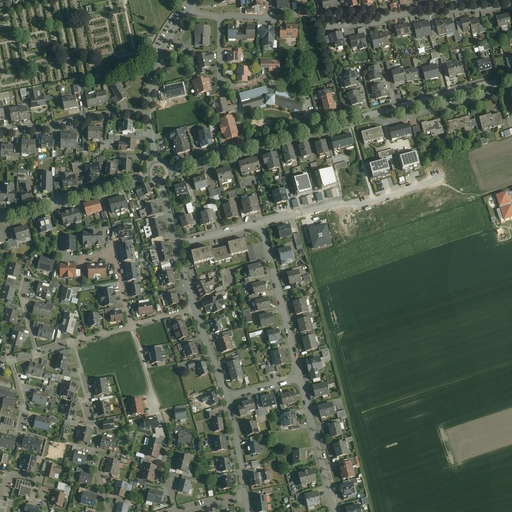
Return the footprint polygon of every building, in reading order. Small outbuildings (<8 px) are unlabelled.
[(277,0),(276,0),(277,8),(281,8),(281,9),(286,8),(285,6),(288,5),(287,0),(277,0)] [(320,0),(321,2),(323,11),(330,9),(328,0),(320,0)] [(335,0),(328,0),(330,9),(337,8),(335,0)] [(508,15),(495,18),(498,28),(510,25),(508,15)] [(468,18),(460,20),(462,27),(463,32),(471,30),(472,34),(468,18)] [(477,19),(469,21),(468,18),(472,34),(472,33),(479,31),(480,31),(478,26),(477,19)] [(442,20),(435,22),(437,30),(438,31),(439,35),(446,33),(443,22),(442,20)] [(443,22),(446,33),(446,34),(454,32),(453,24),(452,24),(450,20),(443,22)] [(427,22),(413,25),(416,36),(421,35),(422,37),(429,36),(431,35),(430,32),(427,22)] [(204,25),(194,25),(194,35),(195,35),(195,44),(202,44),(202,46),(208,46),(208,37),(209,37),(209,27),(204,27),(204,25)] [(405,25),(395,27),(397,37),(408,35),(406,28),(405,25)] [(254,27),(247,26),(247,29),(246,30),(246,34),(246,39),(254,39),(254,27)] [(297,26),(286,26),(286,28),(280,28),(280,38),(286,38),(292,38),(292,37),(297,37),(297,38),(297,37),(297,26)] [(270,28),(266,28),(262,28),(261,37),(263,37),(263,46),(273,47),(273,37),(274,28),(270,28)] [(364,28),(357,30),(358,36),(363,35),(366,35),(364,28)] [(341,33),(329,36),(331,43),(335,42),(336,47),(334,47),(334,48),(336,48),(344,46),(342,40),(341,33)] [(385,33),(378,35),(381,47),(388,45),(386,37),(385,33)] [(358,36),(350,38),(352,48),(357,47),(358,50),(366,48),(363,35),(358,36)] [(378,35),(371,37),(371,38),(373,45),(374,49),(381,47),(378,35)] [(488,44),(477,46),(479,53),(490,50),(488,44)] [(131,54),(116,57),(118,64),(132,61),(131,54)] [(206,55),(197,56),(200,69),(204,68),(209,67),(208,63),(208,60),(213,59),(212,54),(206,55)] [(234,54),(231,54),(230,55),(227,55),(227,62),(240,62),(240,55),(240,54),(234,54)] [(118,64),(117,64),(119,71),(140,66),(140,67),(140,66),(139,60),(132,61),(118,64)] [(488,60),(476,63),(479,73),(491,69),(488,60)] [(279,61),(267,61),(267,69),(269,69),(269,70),(270,71),(274,71),(275,70),(275,69),(279,69),(279,61)] [(452,61),(445,63),(446,64),(446,67),(449,78),(456,76),(453,65),(452,61)] [(460,63),(453,65),(456,76),(463,74),(460,63)] [(371,68),(368,69),(369,75),(368,76),(369,82),(373,81),(379,80),(380,79),(379,73),(380,73),(379,66),(377,67),(371,68)] [(435,66),(422,70),(425,81),(438,77),(435,66)] [(246,68),(239,68),(239,76),(237,76),(237,82),(246,82),(246,77),(250,77),(250,70),(246,70),(246,68)] [(404,72),(406,81),(406,83),(418,80),(416,69),(404,72)] [(403,70),(391,73),(394,84),(406,81),(404,72),(403,70)] [(354,73),(344,76),(345,82),(354,79),(354,80),(356,79),(354,73)] [(354,79),(345,82),(343,82),(345,89),(349,88),(355,86),(356,86),(354,80),(354,79)] [(208,80),(201,81),(200,80),(192,82),(193,86),(194,86),(197,96),(202,95),(201,93),(209,91),(208,90),(210,89),(210,88),(208,80)] [(119,84),(111,89),(115,97),(119,102),(127,98),(119,84)] [(375,87),(371,88),(373,94),(374,94),(376,100),(379,99),(385,98),(387,97),(385,91),(383,91),(382,85),(381,85),(375,87)] [(266,87),(239,94),(243,110),(254,107),(255,108),(259,107),(259,106),(266,104),(266,105),(274,105),(274,104),(281,106),(281,107),(285,108),(286,107),(290,108),(289,109),(294,110),(294,109),(301,111),(303,104),(296,102),(297,100),(290,98),(291,95),(276,91),(276,92),(273,92),(271,90),(271,89),(267,89),(266,87)] [(326,90),(322,91),(323,92),(318,93),(319,99),(321,99),(331,96),(330,90),(326,91),(326,90)] [(36,91),(29,92),(32,108),(45,105),(43,97),(38,98),(36,91)] [(104,92),(95,94),(95,95),(97,105),(107,103),(105,92),(104,92)] [(350,93),(347,94),(348,101),(350,100),(352,106),(355,106),(360,104),(363,103),(361,97),(359,98),(358,92),(357,92),(350,93)] [(95,95),(86,97),(88,108),(97,106),(97,105),(95,95)] [(331,96),(321,99),(323,107),(333,104),(331,96)] [(75,98),(62,100),(64,110),(69,109),(69,108),(76,107),(76,108),(77,108),(75,98)] [(225,99),(214,102),(217,114),(228,112),(227,109),(225,99)] [(333,104),(323,107),(323,109),(324,112),(329,111),(329,112),(333,111),(333,110),(336,109),(335,103),(333,104)] [(26,108),(18,110),(20,120),(20,121),(29,120),(26,108)] [(18,109),(9,110),(12,122),(20,120),(18,110),(18,109)] [(491,115),(478,118),(482,131),(493,128),(493,129),(497,127),(497,126),(502,124),(502,126),(503,126),(500,114),(491,116),(491,115)] [(231,117),(220,120),(222,127),(221,127),(223,134),(224,134),(226,140),(237,137),(236,135),(237,135),(233,119),(232,120),(231,117)] [(466,118),(448,122),(451,135),(457,133),(456,128),(461,127),(461,128),(465,127),(466,132),(472,131),(471,128),(469,121),(467,121),(466,118)] [(439,120),(426,124),(426,123),(422,124),(424,133),(431,132),(432,137),(443,134),(439,120)] [(133,123),(123,122),(122,132),(132,133),(133,129),(132,129),(133,123)] [(215,123),(208,124),(210,132),(217,130),(215,123)] [(408,125),(388,130),(391,141),(411,135),(408,125)] [(381,128),(361,133),(364,144),(383,139),(381,128)] [(101,129),(88,129),(88,139),(93,140),(93,139),(100,139),(101,129)] [(179,132),(169,134),(171,141),(173,141),(181,138),(181,139),(186,137),(184,132),(184,130),(179,132)] [(199,133),(198,133),(201,145),(206,144),(207,146),(212,145),(210,138),(210,137),(208,130),(205,131),(199,133)] [(76,135),(67,135),(67,149),(76,149),(76,146),(76,135)] [(350,135),(330,140),(333,151),(353,146),(350,135)] [(181,138),(173,141),(177,155),(186,152),(189,151),(188,146),(188,143),(187,143),(186,137),(181,139),(181,138)] [(52,139),(42,138),(41,149),(52,149),(52,139)] [(135,141),(126,140),(126,144),(125,150),(126,150),(134,151),(135,141)] [(35,142),(22,142),(22,149),(21,154),(22,154),(35,154),(35,149),(35,142)] [(324,142),(315,144),(318,155),(327,153),(324,142)] [(308,144),(299,147),(302,158),(311,156),(308,144)] [(13,147),(1,147),(1,158),(12,158),(12,155),(13,147)] [(291,147),(282,150),(286,163),(291,161),(295,160),(291,147)] [(390,150),(378,153),(379,159),(391,156),(390,150)] [(416,152),(399,157),(403,171),(420,167),(416,152)] [(276,154),(265,156),(265,157),(262,158),(264,165),(267,164),(268,171),(279,168),(278,162),(277,159),(276,154)] [(249,160),(246,161),(247,162),(239,164),(241,174),(242,173),(245,172),(246,174),(255,172),(255,170),(259,169),(256,159),(250,161),(249,160)] [(81,161),(74,163),(75,168),(72,168),(74,174),(81,173),(81,161)] [(131,161),(122,161),(121,172),(130,172),(131,161)] [(377,176),(377,178),(386,176),(385,174),(389,173),(386,161),(369,166),(372,177),(377,176)] [(346,162),(334,165),(335,171),(348,168),(346,162)] [(113,165),(106,165),(105,175),(114,176),(115,169),(115,166),(113,165)] [(91,167),(85,168),(86,174),(85,174),(87,184),(96,182),(94,173),(92,173),(91,167)] [(228,168),(216,172),(219,183),(220,188),(223,188),(221,182),(225,181),(231,179),(228,168)] [(322,189),(336,185),(331,168),(317,172),(318,175),(317,175),(320,186),(321,186),(322,189)] [(68,174),(61,176),(64,188),(72,186),(72,187),(76,186),(74,176),(68,177),(68,174)] [(298,196),(312,192),(307,175),(293,178),(294,181),(294,182),(297,193),(298,196)] [(49,178),(43,177),(43,184),(40,184),(40,192),(49,192),(49,184),(49,178)] [(204,177),(193,181),(196,191),(207,188),(204,177)] [(13,185),(2,184),(1,191),(0,191),(0,202),(6,202),(6,203),(9,203),(14,203),(14,191),(13,191),(13,185)] [(148,184),(135,190),(138,198),(140,198),(141,200),(145,199),(144,196),(151,193),(148,184)] [(28,185),(23,186),(23,190),(22,190),(22,193),(20,193),(22,202),(32,200),(30,191),(28,185)] [(185,185),(179,187),(179,186),(174,187),(176,196),(188,193),(185,185)] [(220,188),(214,190),(216,196),(224,194),(223,188),(220,188)] [(284,190),(273,192),(276,204),(287,202),(284,190)] [(235,191),(228,193),(229,200),(236,198),(235,191)] [(511,192),(507,194),(507,193),(497,196),(500,207),(501,209),(497,210),(500,220),(504,219),(505,220),(511,217),(511,192)] [(124,197),(108,201),(112,214),(127,210),(124,197)] [(255,198),(248,200),(252,214),(255,213),(259,212),(255,198)] [(248,200),(241,202),(243,208),(243,211),(244,211),(245,215),(249,214),(249,215),(252,214),(248,200)] [(98,201),(91,203),(94,213),(101,211),(98,201)] [(91,203),(84,205),(87,215),(94,213),(91,203)] [(191,203),(185,205),(188,213),(193,212),(191,203)] [(215,204),(207,206),(208,210),(213,209),(213,212),(212,212),(217,211),(215,204)] [(234,204),(223,206),(226,220),(238,217),(234,204)] [(147,207),(145,208),(144,210),(139,212),(141,218),(158,213),(155,205),(147,207)] [(67,213),(65,214),(65,213),(65,214),(60,215),(64,226),(70,225),(70,226),(70,225),(74,223),(75,225),(75,224),(75,223),(81,221),(80,216),(79,216),(77,210),(73,211),(73,212),(70,212),(68,213),(67,213)] [(212,211),(201,214),(204,226),(215,223),(212,212),(212,211)] [(49,216),(45,217),(45,218),(38,220),(40,229),(40,230),(42,230),(43,233),(51,231),(52,230),(52,228),(49,219),(50,219),(49,216)] [(189,216),(180,218),(183,228),(192,226),(189,216)] [(158,221),(150,223),(151,227),(152,231),(162,228),(160,220),(158,221)] [(325,225),(310,229),(311,233),(309,234),(312,247),(314,246),(315,249),(330,245),(329,242),(331,242),(327,229),(326,229),(325,225)] [(289,226),(277,229),(280,239),(292,236),(289,226)] [(27,227),(14,231),(17,241),(30,238),(27,227)] [(130,227),(118,229),(118,231),(119,237),(121,237),(121,239),(127,238),(132,237),(130,227)] [(162,228),(152,231),(153,235),(154,239),(163,237),(164,236),(162,228)] [(98,232),(88,232),(88,233),(83,233),(83,246),(84,246),(90,246),(95,246),(101,246),(101,245),(102,245),(102,233),(98,233),(98,232)] [(72,237),(67,237),(63,237),(63,241),(61,241),(61,248),(63,248),(63,252),(67,252),(72,251),(75,251),(75,237),(72,237)] [(15,238),(8,240),(8,242),(10,249),(17,247),(15,238)] [(244,240),(227,244),(228,247),(230,256),(247,252),(246,246),(244,240)] [(165,244),(155,246),(156,247),(157,250),(158,254),(168,252),(166,244),(165,244)] [(121,263),(133,261),(131,245),(118,247),(121,263)] [(252,245),(246,246),(247,252),(250,263),(256,261),(252,245)] [(228,247),(211,251),(213,259),(214,263),(231,259),(230,256),(228,247)] [(211,248),(191,253),(194,265),(213,259),(211,251),(211,248)] [(290,248),(278,251),(281,261),(292,259),(290,248)] [(168,252),(158,254),(160,263),(169,260),(170,260),(168,252)] [(158,254),(151,256),(152,262),(156,262),(157,262),(158,263),(160,263),(158,254)] [(54,261),(41,258),(38,268),(51,272),(54,261)] [(21,266),(11,264),(10,269),(8,269),(9,270),(8,276),(18,278),(21,266)] [(261,264),(247,268),(249,274),(250,274),(251,278),(250,278),(254,277),(263,275),(261,264)] [(58,270),(58,277),(60,277),(64,277),(72,277),(75,277),(77,277),(77,270),(75,270),(75,265),(60,265),(60,270),(58,270)] [(94,266),(94,265),(91,265),(91,266),(87,266),(87,275),(88,275),(88,279),(93,278),(93,277),(96,277),(96,279),(96,266),(94,266)] [(102,266),(102,265),(98,265),(99,266),(96,266),(96,279),(97,279),(97,277),(100,277),(100,278),(104,278),(104,275),(105,275),(105,266),(102,266)] [(127,282),(139,280),(136,265),(124,267),(127,282)] [(226,269),(219,271),(224,291),(230,288),(226,269)] [(167,273),(160,275),(162,281),(174,278),(173,277),(173,278),(172,275),(173,275),(172,272),(167,273)] [(298,272),(287,274),(290,285),(300,282),(298,272)] [(309,275),(303,277),(304,284),(311,282),(309,275)] [(174,278),(162,281),(164,287),(175,284),(174,281),(173,278),(174,278)] [(205,282),(195,286),(200,298),(210,294),(207,287),(205,282)] [(256,284),(250,286),(251,292),(253,291),(254,295),(257,294),(266,292),(263,282),(256,284)] [(50,286),(39,283),(37,292),(44,294),(43,298),(42,298),(50,300),(53,288),(53,286),(50,286)] [(139,286),(129,288),(131,297),(138,296),(141,296),(140,295),(141,295),(141,294),(140,290),(139,289),(140,288),(140,287),(139,287),(139,286)] [(13,289),(5,287),(3,293),(2,293),(3,294),(2,299),(12,302),(15,290),(13,289)] [(72,291),(64,289),(61,299),(64,300),(64,301),(69,303),(69,302),(72,291)] [(113,290),(101,292),(101,296),(102,304),(103,304),(103,307),(116,305),(115,302),(116,302),(114,293),(113,290)] [(170,296),(165,298),(166,302),(167,307),(172,306),(172,305),(178,304),(176,295),(170,296)] [(216,298),(203,304),(202,307),(205,308),(206,312),(212,310),(213,313),(222,310),(220,306),(224,304),(221,297),(216,298)] [(260,300),(254,302),(255,308),(257,308),(258,311),(270,308),(267,298),(260,300)] [(300,301),(293,303),(295,309),(306,306),(305,301),(305,300),(300,301)] [(46,306),(35,303),(32,314),(44,317),(49,318),(51,310),(46,309),(47,307),(46,306)] [(151,303),(144,304),(146,314),(152,313),(151,303)] [(144,304),(138,305),(139,311),(139,315),(140,315),(146,314),(144,304)] [(306,306),(295,309),(296,315),(303,314),(308,313),(308,312),(306,306)] [(18,312),(8,310),(6,316),(5,315),(4,316),(6,316),(5,321),(14,324),(18,312)] [(113,313),(110,314),(111,323),(122,321),(121,312),(113,313)] [(66,314),(61,331),(61,332),(63,333),(69,334),(72,335),(75,321),(72,320),(74,316),(66,314)] [(98,314),(88,316),(90,327),(92,327),(93,327),(94,328),(96,328),(97,327),(97,326),(100,326),(99,323),(100,321),(99,320),(99,318),(98,318),(98,314)] [(271,314),(259,318),(261,327),(274,324),(271,314)] [(226,324),(212,329),(213,332),(214,332),(215,334),(221,331),(220,330),(222,329),(223,331),(228,329),(230,328),(227,318),(224,319),(226,324)] [(304,319),(297,321),(299,327),(310,324),(309,319),(309,318),(304,319)] [(217,320),(210,323),(211,326),(212,329),(226,324),(224,319),(219,320),(220,321),(218,322),(217,320)] [(173,325),(172,326),(174,333),(186,329),(183,322),(179,323),(173,325)] [(310,324),(299,327),(300,333),(307,332),(312,331),(312,330),(310,324)] [(43,327),(41,326),(40,329),(38,336),(51,340),(54,330),(43,327)] [(23,329),(14,327),(12,333),(13,333),(10,344),(15,345),(15,346),(21,348),(24,335),(21,335),(23,329)] [(186,329),(174,333),(177,341),(188,337),(186,329)] [(278,330),(267,333),(269,343),(280,340),(278,330)] [(308,338),(302,339),(303,342),(303,346),(315,343),(314,337),(313,336),(308,338)] [(224,339),(217,342),(221,353),(232,350),(228,338),(227,338),(224,339)] [(185,343),(177,346),(179,351),(184,350),(183,348),(187,346),(186,343),(185,343)] [(315,343),(303,346),(304,349),(305,349),(305,352),(317,349),(315,343)] [(187,346),(183,348),(184,350),(186,358),(198,354),(194,344),(187,346)] [(160,349),(149,351),(150,358),(161,356),(160,349)] [(327,349),(321,351),(323,358),(329,357),(328,349),(327,349)] [(283,351),(273,353),(275,360),(284,357),(283,351)] [(69,358),(58,356),(55,368),(63,370),(66,371),(69,358)] [(161,356),(150,358),(151,365),(162,363),(161,356)] [(284,357),(275,360),(276,366),(286,364),(284,357)] [(319,359),(306,362),(309,373),(321,369),(319,359)] [(234,363),(227,365),(229,372),(240,369),(238,362),(234,363)] [(38,366),(31,364),(31,363),(28,374),(40,377),(43,367),(43,366),(41,366),(38,365),(38,366)] [(183,363),(177,365),(179,372),(186,369),(183,363)] [(205,363),(196,366),(200,377),(209,374),(205,363)] [(240,369),(229,372),(232,382),(243,379),(240,369)] [(10,376),(0,373),(0,384),(1,384),(0,387),(0,390),(1,390),(9,392),(12,382),(9,381),(10,376)] [(62,376),(58,375),(56,383),(63,384),(65,377),(62,376)] [(96,382),(94,382),(95,388),(94,388),(95,391),(96,396),(101,395),(108,394),(106,380),(99,382),(96,382)] [(76,385),(65,383),(62,396),(73,399),(76,385)] [(326,384),(313,388),(314,394),(315,397),(315,398),(322,397),(323,400),(329,398),(329,395),(328,391),(328,390),(326,384)] [(9,392),(1,390),(0,394),(0,395),(5,396),(2,409),(13,412),(15,403),(13,402),(15,394),(9,392)] [(41,394),(35,392),(33,401),(37,402),(38,404),(45,406),(47,396),(48,394),(44,394),(41,393),(41,394)] [(215,393),(207,396),(201,398),(203,403),(209,401),(211,406),(219,403),(215,393)] [(293,393),(280,396),(282,402),(283,406),(296,402),(293,393)] [(273,395),(261,399),(263,409),(271,407),(271,406),(275,405),(275,406),(273,395)] [(132,401),(128,402),(130,416),(143,414),(141,400),(132,401)] [(252,401),(242,404),(243,407),(245,413),(255,410),(252,401)] [(76,406),(66,403),(64,414),(72,416),(74,417),(74,416),(76,406)] [(100,404),(97,405),(99,416),(105,415),(105,413),(108,413),(108,412),(110,412),(109,406),(107,406),(107,404),(107,403),(100,404)] [(331,404),(318,408),(320,418),(334,415),(331,404)] [(13,412),(2,409),(0,414),(6,416),(4,425),(11,427),(13,427),(16,413),(13,412)] [(176,411),(175,411),(176,420),(186,419),(185,409),(184,409),(176,411)] [(345,411),(336,413),(338,420),(341,419),(346,417),(345,411)] [(257,418),(255,418),(257,424),(267,421),(265,416),(264,416),(257,418)] [(49,420),(37,417),(34,427),(48,431),(50,422),(50,420),(49,420)] [(157,418),(143,421),(144,429),(148,430),(155,429),(158,428),(157,418)] [(221,419),(212,420),(214,432),(223,431),(221,419)] [(107,422),(103,423),(104,430),(110,429),(110,430),(114,429),(113,421),(107,422)] [(255,422),(243,426),(246,436),(258,433),(255,422)] [(333,426),(332,426),(332,427),(329,427),(330,431),(329,431),(331,438),(341,435),(339,425),(339,424),(333,426)] [(9,430),(0,428),(0,434),(2,435),(7,436),(9,430)] [(92,431),(81,428),(78,441),(89,444),(92,431)] [(162,429),(158,429),(158,428),(155,429),(156,435),(160,436),(165,437),(162,429)] [(180,431),(178,436),(178,437),(179,439),(178,442),(189,444),(192,434),(180,431)] [(7,436),(2,435),(0,443),(0,446),(13,450),(16,438),(7,436)] [(37,440),(24,437),(24,439),(22,448),(35,451),(37,440)] [(116,441),(103,437),(100,448),(110,450),(113,451),(114,449),(116,441)] [(257,437),(250,439),(251,445),(259,444),(259,443),(258,443),(257,437)] [(224,438),(214,440),(216,452),(226,450),(226,445),(225,446),(224,438)] [(152,440),(150,439),(150,440),(151,440),(150,443),(149,443),(148,446),(160,449),(161,442),(158,441),(152,440)] [(344,443),(333,446),(336,458),(347,455),(344,443)] [(247,446),(248,448),(248,452),(249,456),(261,454),(259,444),(251,445),(247,446)] [(160,449),(148,446),(146,456),(157,459),(160,449)] [(114,449),(113,451),(110,450),(109,456),(116,458),(118,450),(114,449)] [(79,452),(75,451),(74,453),(76,453),(74,462),(85,464),(87,454),(79,452)] [(298,452),(293,452),(293,453),(294,465),(305,464),(304,452),(298,452)] [(187,457),(179,455),(177,462),(189,465),(190,458),(187,457)] [(36,459),(25,457),(23,466),(22,469),(22,470),(33,473),(35,463),(36,459)] [(119,462),(108,459),(106,466),(118,469),(119,462)] [(224,461),(219,462),(221,472),(230,471),(228,460),(225,461),(224,461)] [(189,465),(177,462),(175,470),(183,472),(187,473),(187,472),(189,465)] [(56,466),(48,464),(45,477),(53,479),(54,474),(59,475),(61,468),(56,467),(56,466)] [(149,465),(145,464),(145,465),(143,472),(154,475),(156,467),(149,465)] [(347,464),(343,465),(343,466),(339,467),(342,478),(353,475),(350,465),(350,464),(347,464)] [(118,469),(106,466),(105,473),(113,475),(116,476),(116,475),(118,469)] [(304,473),(298,475),(301,486),(316,482),(313,470),(307,472),(306,472),(304,472),(304,473)] [(270,471),(262,473),(264,482),(269,481),(268,475),(271,474),(270,471)] [(154,475),(143,472),(141,480),(152,482),(154,475)] [(83,473),(81,473),(79,482),(91,485),(93,476),(83,473)] [(257,474),(248,475),(251,487),(260,486),(257,474)] [(230,477),(221,478),(222,490),(231,488),(230,477)] [(31,484),(17,480),(15,489),(20,490),(19,493),(25,495),(25,497),(26,497),(26,499),(26,501),(28,501),(33,503),(34,500),(35,494),(31,493),(32,490),(29,490),(31,484)] [(181,480),(178,491),(182,492),(181,493),(187,494),(188,489),(190,488),(190,486),(189,484),(187,484),(187,482),(181,480)] [(128,485),(117,482),(115,489),(126,491),(128,485)] [(66,485),(59,483),(57,490),(64,492),(66,485)] [(350,484),(340,487),(342,497),(347,496),(354,493),(352,485),(352,484),(350,484)] [(126,491),(115,489),(113,496),(124,498),(126,491)] [(156,492),(149,490),(147,501),(153,502),(156,492)] [(85,493),(83,492),(83,494),(81,503),(94,506),(97,496),(85,493)] [(163,493),(156,492),(153,502),(160,504),(161,502),(162,497),(163,493)] [(56,493),(55,493),(53,494),(53,495),(54,496),(54,499),(53,499),(52,499),(51,501),(52,502),(53,502),(52,505),(52,506),(53,505),(56,505),(56,506),(57,506),(61,507),(61,508),(64,495),(63,495),(56,493)] [(317,493),(304,496),(307,507),(320,504),(317,493)] [(266,496),(254,498),(255,511),(267,511),(268,511),(266,496)] [(15,501),(7,499),(6,504),(7,504),(6,506),(13,508),(15,501)]
